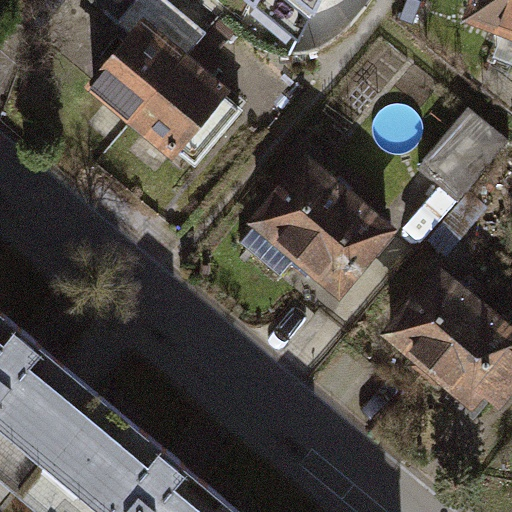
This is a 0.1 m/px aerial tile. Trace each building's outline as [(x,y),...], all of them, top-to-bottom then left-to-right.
[(225,0),(311,44),(334,0),(225,0)] [(511,0),(448,0),(447,3),(511,30),(511,0)] [(146,29),(85,101),(177,178),(237,106),(146,29)] [(465,205),(511,147),(511,142),(472,110),(422,170),(465,205)] [(403,245),(302,166),(235,251),(337,330),(403,245)] [(511,393),(511,345),(447,290),(388,358),(476,435),(511,393)] [(41,344),(0,310),(0,445),(10,454),(33,473),(99,393),(76,374),(41,344)] [(243,511),(184,463),(99,393),(33,473),(79,511),(243,511)]
